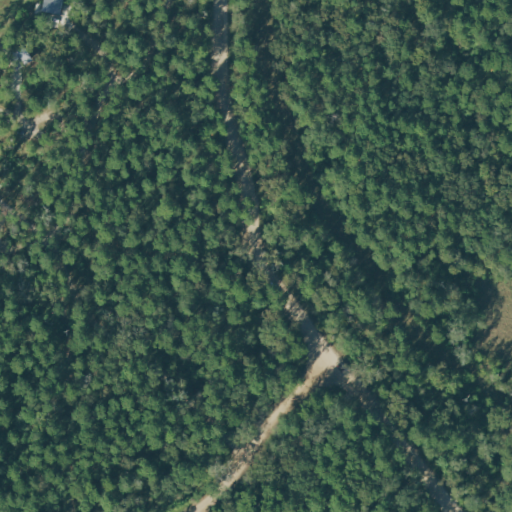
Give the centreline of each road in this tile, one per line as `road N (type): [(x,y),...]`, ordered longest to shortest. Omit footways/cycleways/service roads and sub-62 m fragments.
road 1 (residential): [(220,0),(224,93),(258,247),(451,511)]
road 2 (residential): [(330,355),(268,414),(199,511)]
